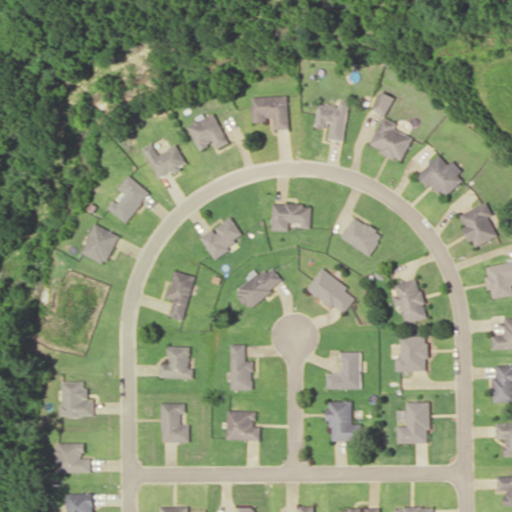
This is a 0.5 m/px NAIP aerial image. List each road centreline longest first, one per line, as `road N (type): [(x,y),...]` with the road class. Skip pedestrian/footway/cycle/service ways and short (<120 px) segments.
road 1 (residential): [(464,511),(461,332),(447,266),(422,225),(377,188),(294,166),(210,188),(149,249),(129,303),(128,511)]
road 2 (residential): [(128,473),(464,472)]
road 3 (residential): [(294,334),(296,472)]
